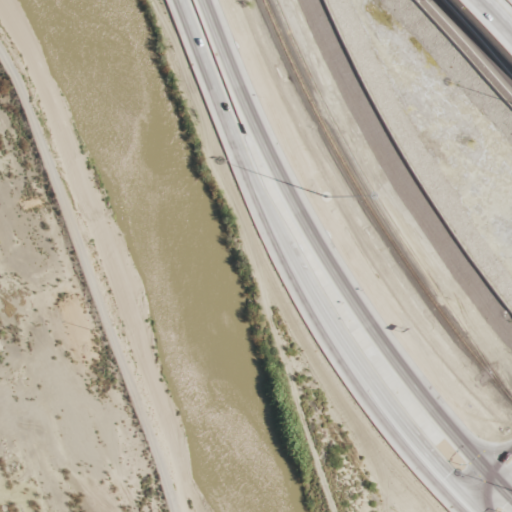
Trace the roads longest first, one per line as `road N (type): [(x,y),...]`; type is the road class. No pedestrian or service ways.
road 1 (residential): [(0,52),(172,511)]
road 2 (primary): [(511,78),(492,470),(470,498)]
road 3 (primary): [(238,154),(276,251),(320,331),(362,395),(463,511)]
road 4 (motorway): [(238,154),(374,379),(470,498)]
road 5 (motorway): [(492,470),(308,227)]
road 6 (motorway): [(308,227),(198,0)]
road 7 (motorway): [(175,0),(238,154)]
